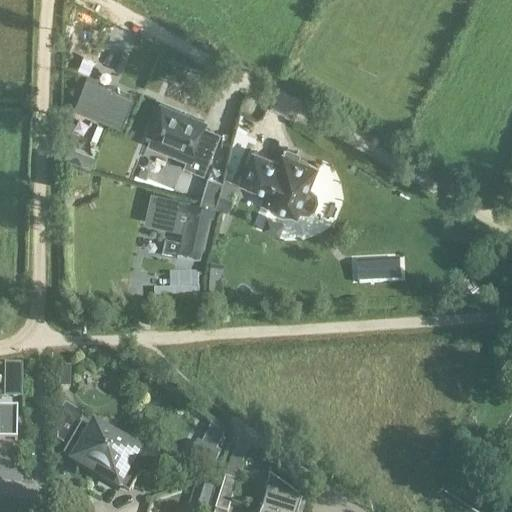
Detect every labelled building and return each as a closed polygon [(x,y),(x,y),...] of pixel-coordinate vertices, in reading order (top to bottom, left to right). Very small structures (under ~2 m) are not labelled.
[(85,73),(72,104),(117,123),(129,92),(85,73)] [(184,166),(202,174),(211,151),(195,145),(204,123),(160,105),(148,134),(152,136),(148,145),(186,161),(184,166)] [(68,146),(64,157),(89,167),(93,156),(68,146)] [(127,149),(122,160),(149,173),(155,161),(127,149)] [(314,209),(317,202),(316,194),(308,188),(316,168),(283,155),(279,164),(253,153),(241,184),(267,194),(263,203),(268,206),(274,211),(282,215),(291,215),(296,217),(298,211),(308,213),(314,209)] [(223,182),(208,178),(201,201),(215,206),(223,182)] [(200,265),(212,214),(187,208),(176,260),(200,265)] [(378,263),(357,264),(358,285),(379,284),(378,263)] [(222,271),(208,270),(207,303),(221,304),(222,271)] [(4,366),(4,399),(22,400),(22,367),(4,366)] [(81,418),(66,409),(61,416),(61,422),(63,422),(75,429),(81,418)] [(0,442),(17,443),(17,411),(0,410),(0,442)] [(80,469),(96,478),(116,442),(94,429),(91,434),(81,428),(65,454),(83,465),(80,469)] [(167,457),(144,444),(138,455),(116,442),(96,478),(111,487),(113,482),(131,492),(140,477),(152,483),(167,457)] [(221,454),(196,443),(189,459),(214,470),(221,454)] [(299,511),(301,506),(294,504),(296,499),(297,500),(297,499),(277,484),(269,478),(264,495),(267,496),(262,511),(299,511)] [(229,508),(237,484),(225,480),(217,504),(229,508)] [(189,510),(194,511),(205,511),(211,495),(195,491),(189,510)]
